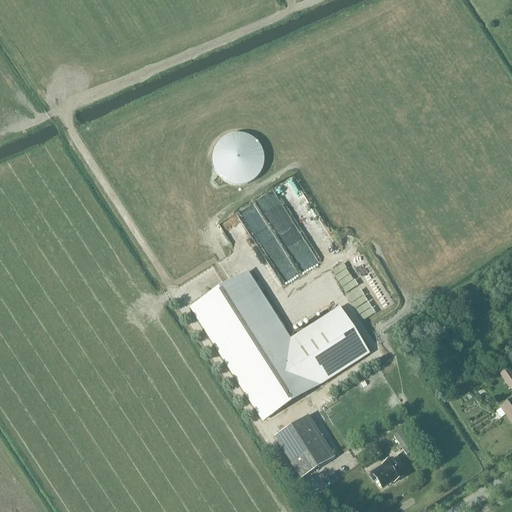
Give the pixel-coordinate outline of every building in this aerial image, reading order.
[(220,179),(226,184),(234,186),(242,186),(249,183),(256,179),(260,173),(263,165),(263,158),(262,151),(258,145),(253,140),(247,137),(240,135),(233,135),(227,137),(221,141),(216,146),(213,153),(212,160),(213,167),(216,174),(220,179)] [(346,257),(334,265),(350,287),(361,279),(346,257)] [(248,271),(189,309),(262,423),(371,354),(341,307),(291,339),(248,271)] [(352,291),(367,315),(378,308),(364,284),(352,291)] [(511,374),(508,369),(500,374),(511,390),(511,389),(511,374)] [(511,399),(501,407),(502,408),(506,415),(511,423),(511,422),(511,399)] [(335,458),(308,416),(274,437),(301,479),(335,458)] [(413,451),(400,432),(393,437),(399,446),(402,449),(406,456),(413,451)] [(393,484),(404,477),(392,458),(367,474),(373,483),(376,481),(382,490),(393,483),(393,484)]
